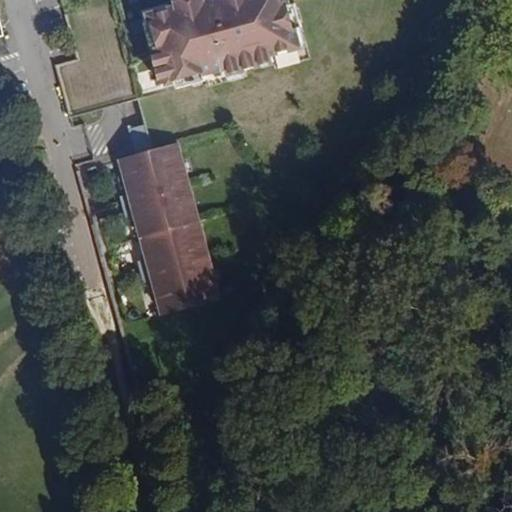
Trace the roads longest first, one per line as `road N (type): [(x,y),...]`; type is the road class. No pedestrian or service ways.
road 1 (track): [(246,511),(259,291),(282,251),(410,115),(461,0)]
road 2 (residential): [(17,0),(96,298)]
road 3 (track): [(153,511),(96,298)]
